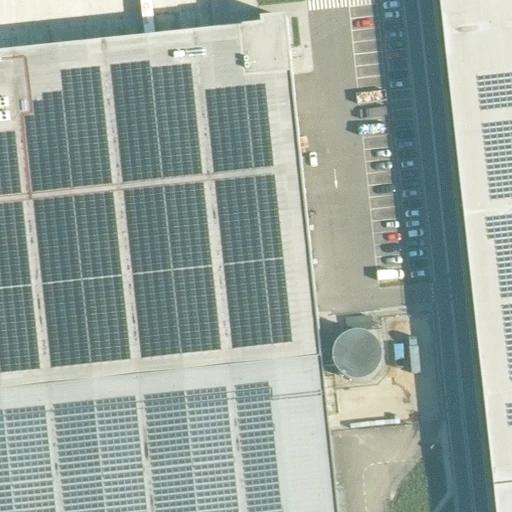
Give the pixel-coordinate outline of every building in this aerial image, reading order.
[(511,0),(441,0),(479,344),(495,491),(511,489),(511,0)] [(0,395),(323,361),(287,19),(263,21),(263,27),(0,54),(0,395)] [(379,371),(382,364),(382,357),(380,349),(375,343),(369,339),(362,337),(354,337),(347,339),(341,344),(337,351),(335,359),(336,367),(340,374),(345,379),(353,383),(360,383),(368,381),(375,377),(379,371)] [(338,511),(323,361),(0,395),(0,511),(338,511)] [(511,511),(511,489),(495,491),(497,511),(511,511)]
